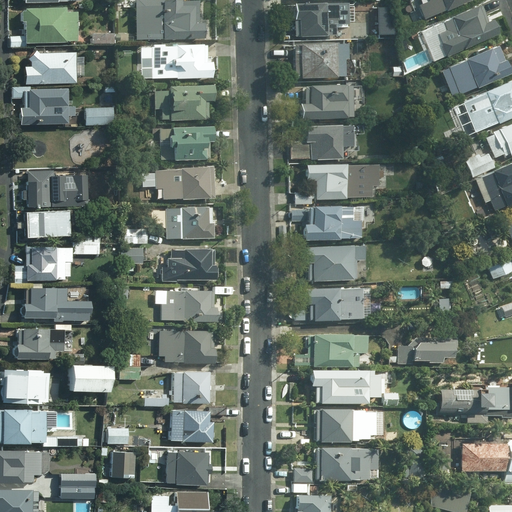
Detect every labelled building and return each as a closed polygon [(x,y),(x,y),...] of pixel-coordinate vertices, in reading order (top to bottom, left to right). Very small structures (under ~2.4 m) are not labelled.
[(135,0),(136,39),(164,39),(164,40),(204,39),(204,22),(200,22),(198,0),(135,0)] [(409,0),(419,19),(459,0),(409,0)] [(326,2),(286,4),(287,19),(288,19),(289,37),(326,35),(325,23),(327,23),(326,2)] [(420,31),(434,59),(489,33),(482,18),(479,19),(471,3),(466,6),(465,4),(441,16),(441,18),(433,22),(434,24),(420,31)] [(25,21),(25,42),(66,42),(66,41),(78,40),(77,12),(66,12),(66,7),(25,8),(25,11),(22,11),(22,21),(25,21)] [(368,24),(360,25),(360,34),(369,34),(368,24)] [(92,34),(91,44),(114,43),(114,33),(92,34)] [(25,35),(10,36),(10,48),(25,47),(25,35)] [(291,77),(326,76),(334,76),(334,75),(334,59),(337,58),(337,43),(305,43),(291,43),(291,44),(291,77)] [(150,46),(151,78),(212,76),(212,61),(207,62),(207,44),(150,46)] [(435,70),(447,97),(502,72),(490,45),(482,48),(481,46),(456,57),(457,60),(435,70)] [(24,66),(25,84),(76,83),(76,75),(83,75),(83,56),(75,57),(76,52),(38,53),(35,50),(27,59),(30,62),(30,67),(24,66)] [(490,122),(491,124),(511,113),(511,94),(505,79),(501,81),(500,79),(476,91),(477,92),(456,102),(447,110),(468,133),(490,122)] [(214,101),(213,84),(169,86),(169,91),(154,91),(154,109),(162,109),(162,120),(209,118),(208,101),(214,101)] [(352,85),(298,86),(298,103),(293,104),(294,118),(343,117),(342,100),(353,100),(352,85)] [(20,104),(20,125),(68,124),(68,116),(75,115),(75,107),(68,106),(67,88),(29,89),(29,87),(11,87),(11,98),(23,98),(23,104),(20,104)] [(114,107),(85,108),(86,125),(115,124),(114,107)] [(511,118),(480,134),(490,157),(498,153),(500,156),(504,153),(505,156),(511,152),(511,118)] [(296,140),(285,140),(286,158),(302,157),(302,159),(331,158),(330,146),(340,145),(340,124),(296,126),(296,140)] [(213,141),(213,126),(160,128),(161,160),(210,157),(209,142),(213,141)] [(413,146),(400,146),(401,155),(413,155),(413,146)] [(467,178),(489,167),(481,153),(474,156),(472,152),(458,160),(467,178)] [(469,179),(486,215),(511,202),(511,156),(483,171),(484,172),(469,179)] [(371,163),(296,165),(297,181),(308,180),(309,189),(287,190),(288,206),(306,205),(306,199),(365,196),(365,185),(372,185),(371,163)] [(214,198),(213,166),(154,170),(155,189),(162,188),(163,200),(181,198),(182,200),(214,198)] [(28,200),(28,207),(51,207),(51,199),(58,199),(58,181),(42,181),(42,171),(23,172),(23,182),(27,182),(27,190),(22,191),(22,200),(28,200)] [(295,224),(296,240),(353,238),(352,220),(354,220),(353,206),(299,207),(299,209),(286,209),(287,221),(300,221),(300,224),(295,224)] [(212,207),(166,209),(166,240),(214,239),(213,223),(212,223),(212,207)] [(26,228),(27,237),(70,235),(70,225),(72,225),(71,211),(26,213),(26,222),(16,222),(17,229),(26,228)] [(511,248),(511,247),(511,215),(499,221),(511,248)] [(146,228),(123,229),(124,244),(147,243),(146,228)] [(78,230),(77,241),(99,243),(100,231),(78,230)] [(496,231),(475,239),(482,258),(503,250),(496,231)] [(100,244),(74,242),(74,253),(99,254),(100,244)] [(355,245),(293,247),(294,263),(300,262),(300,268),(286,269),(286,281),(349,279),(349,260),(356,259),(355,245)] [(72,248),(26,247),(26,265),(15,266),(13,283),(28,284),(28,281),(56,281),(56,280),(70,280),(70,262),(72,262),(72,248)] [(142,248),(120,248),(121,263),(143,263),(142,248)] [(214,249),(168,249),(168,279),(183,278),(183,280),(215,280),(214,249)] [(483,265),(489,279),(509,270),(502,256),(483,265)] [(23,315),(23,318),(54,318),(54,321),(62,321),(62,320),(88,321),(88,315),(91,315),(90,301),(65,301),(66,290),(25,288),(25,304),(24,306),(21,308),(21,313),(23,315)] [(363,288),(295,289),(295,304),(301,304),(301,309),(289,310),(289,319),(305,319),(305,321),(332,320),(332,319),(364,318),(363,288)] [(213,307),(213,291),(167,290),(167,311),(161,311),(161,321),(217,322),(217,308),(213,307)] [(511,300),(497,306),(501,317),(511,313),(511,300)] [(425,326),(425,337),(445,337),(445,325),(425,326)] [(63,351),(64,330),(17,329),(18,341),(13,341),(13,345),(16,346),(17,347),(13,350),(13,354),(16,357),(16,359),(55,359),(55,351),(63,351)] [(214,332),(159,330),(158,356),(164,357),(164,362),(214,364),(215,348),(214,348),(214,332)] [(361,335),(301,334),(301,354),(290,354),(290,366),(353,367),(353,353),(361,353),(361,335)] [(403,345),(392,346),(392,356),(389,356),(389,363),(413,363),(412,361),(420,361),(420,363),(433,363),(433,357),(444,357),(444,347),(452,347),(452,338),(411,337),(403,345)] [(83,354),(69,354),(69,364),(82,365),(83,354)] [(139,380),(139,356),(115,354),(115,366),(121,366),(123,379),(139,380)] [(110,367),(71,366),(71,391),(110,392),(110,367)] [(3,370),(2,403),(40,404),(41,402),(47,402),(49,373),(42,373),(43,371),(3,370)] [(360,370),(302,370),(302,386),(309,386),(309,401),(312,401),(312,402),(362,403),(361,392),(374,392),(374,387),(382,387),(381,377),(367,377),(367,371),(360,371),(360,370)] [(209,404),(210,372),(173,372),(172,403),(182,403),(182,404),(209,404)] [(463,389),(430,388),(430,415),(463,415),(463,424),(482,425),(482,415),(495,415),(495,417),(508,417),(508,409),(511,408),(511,380),(502,381),(502,387),(477,387),(477,385),(463,384),(463,389)] [(392,405),(392,393),(378,392),(379,405),(392,405)] [(161,398),(145,398),(144,406),(168,408),(168,398),(166,398),(166,395),(161,394),(161,398)] [(226,407),(211,407),(211,415),(226,415),(226,407)] [(358,410),(308,409),(308,442),(351,441),(351,439),(363,439),(363,434),(376,434),(376,412),(358,412),(358,410)] [(54,411),(0,410),(0,443),(2,443),(2,445),(30,445),(30,442),(45,442),(45,431),(52,431),(52,427),(54,427),(54,411)] [(210,411),(171,411),(170,440),(212,442),(213,422),(209,422),(210,411)] [(108,428),(107,444),(127,444),(128,428),(108,428)] [(87,435),(79,435),(79,446),(88,445),(88,438),(87,439),(87,435)] [(78,436),(46,436),(46,446),(78,447),(78,436)] [(511,436),(449,438),(449,471),(500,470),(500,482),(511,481),(511,436)] [(417,448),(399,447),(398,478),(416,479),(417,448)] [(363,449),(308,448),(308,480),(363,479),(363,449)] [(48,452),(0,450),(0,483),(23,484),(23,483),(33,483),(34,475),(41,475),(48,470),(48,452)] [(136,452),(112,451),(110,478),(134,479),(136,452)] [(208,453),(167,452),(166,483),(175,484),(175,485),(207,486),(207,474),(210,474),(211,464),(208,463),(208,453)] [(307,468),(288,468),(288,482),(307,483),(307,468)] [(72,472),(55,473),(56,484),(88,483),(88,473),(72,474),(72,472)] [(57,487),(57,502),(86,502),(86,487),(57,487)] [(425,488),(424,497),(440,498),(441,488),(425,488)] [(33,491),(32,490),(0,489),(0,511),(38,511),(38,491),(33,491)] [(108,492),(98,491),(97,502),(107,503),(108,492)] [(223,511),(207,511),(206,493),(176,492),(175,497),(158,497),(158,506),(154,506),(154,511),(223,511)] [(323,511),(323,495),(290,495),(289,511),(323,511)]
